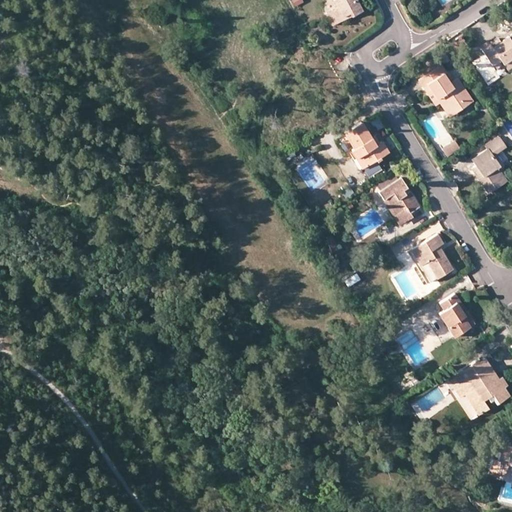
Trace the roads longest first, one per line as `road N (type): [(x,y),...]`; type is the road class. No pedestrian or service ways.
road 1 (residential): [(496,289),(384,96)]
road 2 (track): [(145,511),(59,393),(0,348)]
